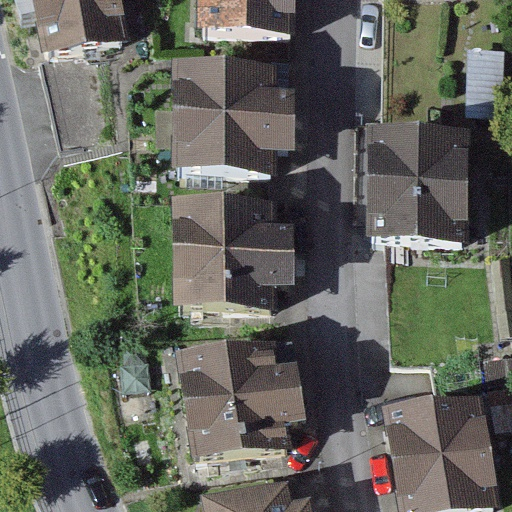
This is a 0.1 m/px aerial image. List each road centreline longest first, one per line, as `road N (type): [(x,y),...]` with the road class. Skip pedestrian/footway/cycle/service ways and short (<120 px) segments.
road 1 (residential): [(360,511),(350,468),(331,144),(335,0)]
road 2 (residential): [(0,156),(43,361),(87,511)]
